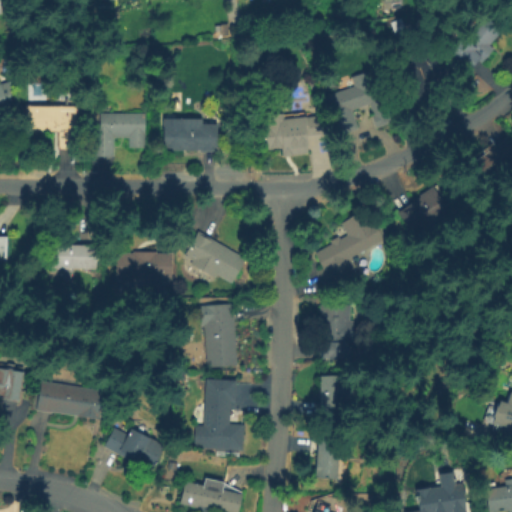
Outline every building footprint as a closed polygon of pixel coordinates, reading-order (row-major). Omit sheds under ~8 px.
[(472,69),(452,53),(482,16),(503,32),(490,47),(496,52),(483,66),(478,61),(472,69)] [(416,108),(393,58),(437,38),(449,64),(424,75),(434,99),(416,108)] [(349,109),(372,102),(363,71),(347,76),(350,86),(323,94),(335,135),(355,129),(349,109)] [(0,112),(0,74),(6,73),(16,108),(0,112)] [(76,129),(76,151),(58,151),(58,129),(23,129),(24,106),(76,106),(76,129)] [(146,135),(146,148),(128,148),(128,135),(115,135),(115,157),(96,157),(96,114),(146,114),(146,135)] [(269,151),(265,123),(323,115),(326,134),(308,136),(309,146),(269,151)] [(205,119),(205,125),(219,126),(219,151),(163,150),(163,125),(179,125),(179,119),(205,119)] [(511,150),(511,164),(486,183),(472,163),(505,140),(511,150)] [(396,213),(420,197),(419,195),(432,186),(446,208),(409,233),(396,213)] [(317,272),(323,268),(315,253),(331,244),(329,241),(338,236),(339,239),(362,227),(372,246),(346,260),(354,275),(326,290),(317,272)] [(199,232),(247,260),(232,285),(216,276),(214,280),(191,267),(194,261),(185,255),(199,232)] [(49,270),(49,246),(96,246),(96,271),(49,270)] [(129,288),(117,288),(118,253),(171,253),(171,280),(129,280),(129,288)] [(236,367),(205,368),(202,306),(233,305),(236,367)] [(321,358),(321,306),(350,306),(350,321),(354,321),(354,347),(348,347),(348,358),(321,358)] [(18,401),(0,398),(0,375),(2,376),(4,368),(23,371),(18,401)] [(320,419),(320,376),(342,377),(342,382),(353,382),(353,399),(341,399),(341,419),(320,419)] [(208,379),(236,381),(235,403),(231,403),(229,423),(244,424),(242,451),(201,449),(205,379),(208,379)] [(36,411),(42,382),(102,395),(96,424),(36,411)] [(511,393),(506,391),(503,402),(494,400),(487,426),(511,432),(511,393)] [(114,427),(127,435),(131,428),(163,447),(150,470),(136,462),(134,464),(103,446),(114,427)] [(315,479),(317,436),(340,437),(338,480),(315,479)] [(419,511),(415,486),(438,482),(438,479),(454,476),(455,485),(464,484),(468,511),(450,511),(450,508),(444,509),(444,511),(419,511)] [(208,479),(224,483),(222,490),(242,495),(237,511),(224,511),(199,506),(198,509),(179,504),(184,482),(203,486),(205,478),(208,479)] [(487,511),(484,490),(486,490),(486,485),(495,483),(496,488),(505,487),(504,481),(511,479),(511,511),(509,511),(503,511),(487,511)]
